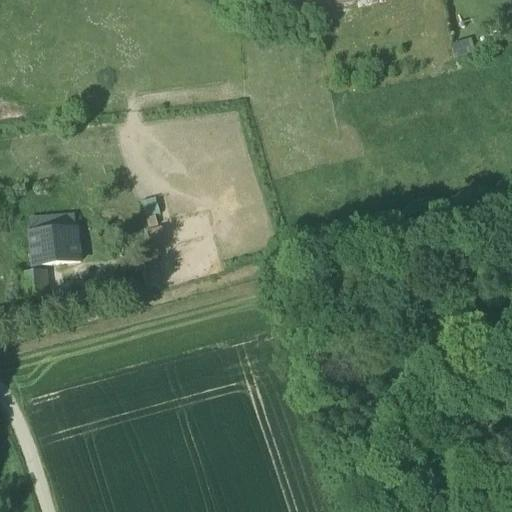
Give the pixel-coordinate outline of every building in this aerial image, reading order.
[(452,47),(455,62),(475,55),(471,41),(452,47)] [(142,203),(147,222),(161,219),(156,199),(142,203)] [(71,220),(30,223),(32,235),(30,236),(33,269),(80,264),(76,232),(71,233),(71,220)] [(167,248),(162,229),(147,233),(151,252),(167,248)] [(161,290),(156,266),(140,269),(145,293),(161,290)] [(46,273),(23,275),(25,299),(48,297),(46,273)]
